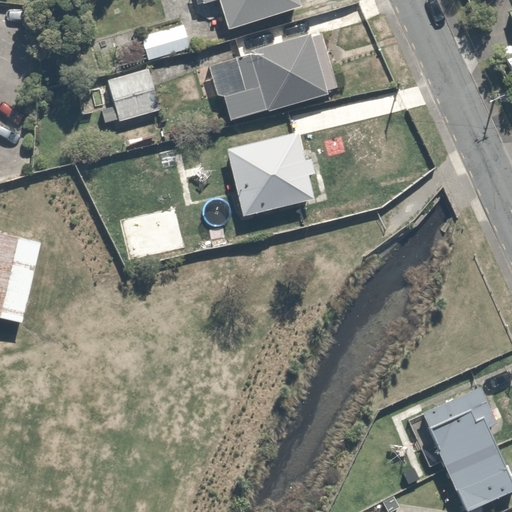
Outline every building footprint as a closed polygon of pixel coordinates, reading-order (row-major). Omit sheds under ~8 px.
[(211,0),(219,26),(293,3),(292,0),(193,0),(195,4),(207,0),(211,0)] [(511,7),(503,11),(511,32),(511,7)] [(183,50),(178,24),(136,33),(139,46),(147,45),(150,57),(183,50)] [(321,92),(302,26),(194,57),(205,98),(216,95),(223,120),(321,92)] [(103,100),(154,85),(147,63),(96,78),(103,100)] [(154,85),(103,100),(109,123),(161,108),(154,85)] [(292,127),(213,149),(231,217),(304,197),(298,175),(312,171),(306,148),(298,150),(292,127)] [(169,191),(108,209),(125,266),(187,247),(169,191)] [(0,330),(13,334),(32,248),(0,240),(0,330)] [(479,388),(418,417),(462,511),(511,487),(511,486),(481,421),(492,416),(479,388)]
